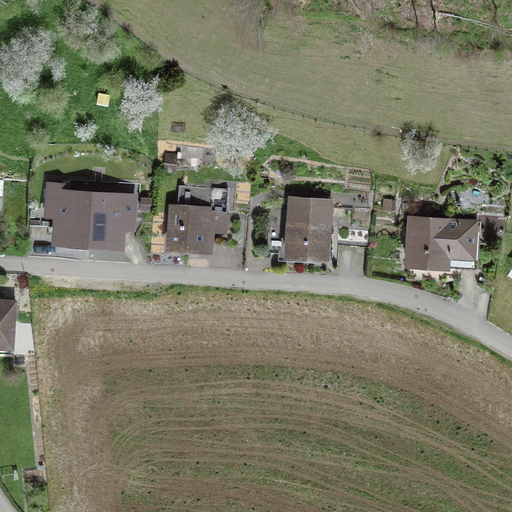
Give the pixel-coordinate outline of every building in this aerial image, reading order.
[(58,217),(57,239),(88,240),(90,197),(67,196),(68,186),(48,185),(46,217),(58,217)] [(169,246),(207,249),(209,212),(226,213),(228,188),(178,185),(177,208),(172,208),(169,246)] [(133,200),(90,197),(88,240),(118,242),(119,220),(132,221),(133,200)] [(268,251),(287,253),(287,255),(326,258),(330,201),(291,198),(289,228),(270,226),(268,251)] [(480,222),(429,219),(430,207),(412,206),(408,264),(477,268),(480,222)] [(0,346),(8,347),(11,303),(0,302),(0,346)]
